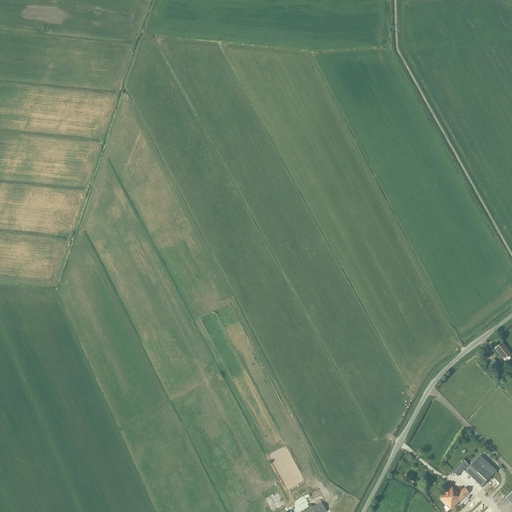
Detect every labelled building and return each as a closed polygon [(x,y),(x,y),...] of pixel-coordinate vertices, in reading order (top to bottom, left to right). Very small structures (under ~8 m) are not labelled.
[(502,343),(496,348),(504,359),(510,354),(502,343)] [(494,371),(500,367),(495,360),(489,365),(494,371)] [(482,487),(497,471),(481,455),(465,472),(482,487)] [(457,476),(469,465),(464,460),(453,471),(457,476)] [(458,504),(470,493),(465,488),(458,494),(452,487),(439,499),(450,511),(458,504)] [(327,511),(322,502),(303,511),(327,511)]
